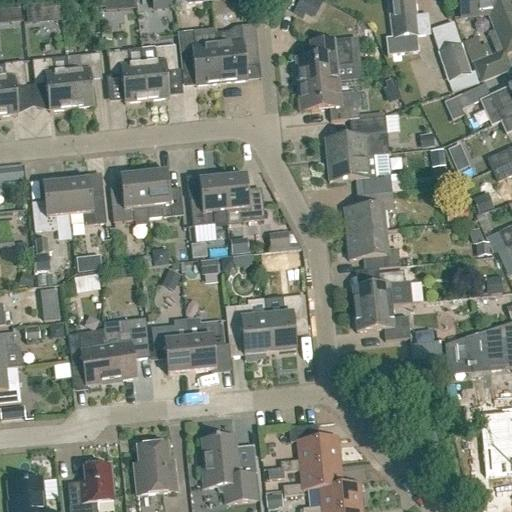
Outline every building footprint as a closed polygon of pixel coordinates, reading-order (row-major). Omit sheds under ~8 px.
[(113,0),(113,10),(140,10),(139,0),(113,0)] [(324,0),(305,0),(300,10),(318,20),(328,2),(324,0)] [(414,7),(412,0),(387,0),(392,40),(385,41),(387,58),(418,55),(417,46),(412,47),(411,39),(429,37),(427,18),(415,19),(415,15),(416,14),(415,8),(414,7)] [(488,36),(496,57),(474,66),(481,84),(511,72),(505,55),(511,52),(511,19),(509,20),(507,0),(458,0),(461,20),(491,16),(491,23),(495,33),(488,36)] [(26,9),(28,24),(40,23),(38,7),(26,9)] [(230,47),(217,48),(221,86),(246,84),(243,59),(258,58),(255,28),(237,30),(229,35),(230,47)] [(192,64),(195,89),(221,86),(217,48),(196,50),(194,34),(178,36),(181,65),(192,64)] [(298,88),(337,84),(335,69),(353,68),(350,41),(311,46),(313,60),(296,61),(298,88)] [(461,47),(437,55),(448,85),(471,77),(461,47)] [(155,50),(156,66),(143,67),(147,104),(168,102),(165,75),(178,74),(175,48),(155,50)] [(122,80),(125,107),(147,104),(143,67),(130,69),(128,53),(108,55),(110,81),(122,80)] [(66,60),(68,75),(67,75),(71,112),(93,110),(90,83),(103,82),(100,56),(66,60)] [(47,88),(49,115),(71,112),(67,75),(55,77),(53,61),(33,63),(35,89),(47,88)] [(5,66),(7,82),(0,82),(0,120),(17,118),(15,91),(27,90),(25,64),(5,66)] [(329,112),(330,125),(356,123),(358,123),(355,97),(338,99),(337,84),(298,88),(301,115),(329,112)] [(452,122),(464,117),(461,112),(490,99),(484,86),(444,105),(452,122)] [(497,116),(502,125),(511,120),(511,88),(494,97),(502,114),(497,116)] [(358,139),(324,142),(327,164),(382,158),(380,137),(386,136),(385,120),(358,123),(356,123),(358,139)] [(511,120),(502,125),(505,133),(511,130),(511,120)] [(453,164),(465,159),(460,148),(448,153),(453,164)] [(487,161),(492,173),(511,163),(511,158),(509,151),(487,161)] [(382,158),(327,164),(329,186),(362,183),(363,198),(392,195),(388,158),(382,158)] [(511,177),(511,163),(492,173),(498,184),(511,177)] [(22,169),(0,171),(0,185),(23,183),(22,169)] [(147,210),(148,221),(183,218),(180,191),(169,192),(167,174),(144,177),(147,210)] [(148,221),(147,210),(144,177),(121,179),(122,191),(110,192),(114,226),(133,224),(136,229),(146,228),(148,221)] [(223,181),(226,215),(227,228),(241,227),(241,225),(265,222),(262,193),(248,194),(246,178),(223,181)] [(212,216),(226,215),(223,181),(199,183),(201,201),(190,202),(193,230),(214,228),(212,216)] [(66,185),(69,218),(83,217),(84,229),(105,227),(102,199),(91,200),(90,182),(66,185)] [(57,220),(69,218),(66,185),(43,187),(45,207),(33,208),(36,236),(58,233),(57,220)] [(346,238),(385,234),(383,214),(393,213),(392,195),(363,198),(356,199),(358,211),(343,212),(346,238)] [(492,254),(497,252),(498,254),(511,247),(511,229),(486,241),(492,254)] [(271,253),(272,256),(301,253),(291,234),(287,235),(268,237),(270,253),(271,253)] [(385,234),(346,238),(348,264),(362,262),(364,274),(399,270),(397,253),(387,254),(385,234)] [(0,254),(13,252),(12,241),(0,242),(0,254)] [(511,247),(498,254),(500,259),(508,255),(511,264),(511,247)] [(276,257),(265,258),(266,270),(277,269),(276,257)] [(87,261),(76,262),(78,276),(89,275),(87,261)] [(202,278),(219,276),(218,263),(200,265),(202,278)] [(354,313),(392,310),(391,308),(412,306),(410,285),(405,286),(403,274),(378,276),(379,288),(351,291),(354,313)] [(82,293),(104,291),(102,275),(80,278),(82,293)] [(283,317),(266,319),(269,356),(296,354),(294,331),(307,329),(304,299),(281,301),(283,317)] [(262,362),(262,357),(269,356),(266,319),(264,302),(246,304),(247,308),(225,310),(227,337),(242,335),(245,364),(262,362)] [(392,310),(354,313),(356,335),(384,333),(385,345),(410,342),(408,320),(393,321),(392,310)] [(59,312),(42,314),(43,324),(60,322),(59,312)] [(105,350),(111,385),(136,381),(134,362),(150,360),(144,321),(122,324),(123,336),(118,337),(119,348),(105,350)] [(199,321),(186,322),(191,376),(215,373),(212,349),(224,348),(222,324),(199,326),(199,321)] [(167,378),(191,376),(186,322),(173,324),(174,329),(151,331),(154,355),(164,354),(167,378)] [(111,385),(105,350),(103,334),(67,339),(71,369),(82,367),(85,389),(111,385)] [(0,372),(5,372),(22,370),(21,356),(15,356),(13,336),(0,337),(0,372)] [(5,372),(0,372),(0,407),(20,406),(18,384),(6,385),(5,372)] [(0,415),(1,421),(24,419),(24,411),(0,413),(0,415)] [(280,465),(281,471),(281,475),(284,475),(300,473),(299,468),(340,464),(337,440),(318,442),(317,427),(289,430),(290,445),(297,444),(299,463),(280,465)] [(237,479),(233,440),(201,444),(204,473),(201,474),(203,492),(223,489),(225,507),(255,504),(252,477),(237,479)] [(169,473),(166,447),(136,451),(138,468),(133,469),(136,499),(176,495),(174,472),(169,473)] [(342,488),(342,487),(340,464),(299,468),(300,473),(301,487),(283,489),(284,499),(304,497),(303,493),(319,491),(319,490),(342,488)] [(69,511),(96,511),(96,505),(113,503),(109,466),(82,469),(84,485),(66,487),(69,511)] [(269,483),(284,482),(284,475),(281,475),(281,471),(267,472),(269,483)] [(43,511),(41,482),(7,486),(9,511),(43,511)] [(344,511),(361,510),(359,486),(342,487),(342,488),(319,490),(319,491),(321,509),(302,511),(344,511)]
